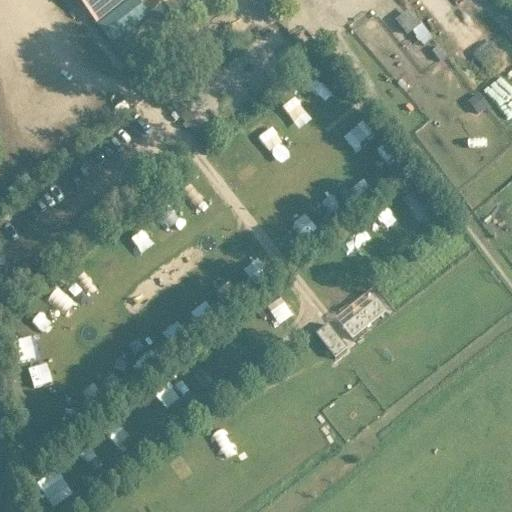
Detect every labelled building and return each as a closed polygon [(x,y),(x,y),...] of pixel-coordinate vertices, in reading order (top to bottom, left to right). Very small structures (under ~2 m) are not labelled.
[(74,0),(94,26),(127,0),(74,0)] [(400,0),(388,0),(325,42),(338,61),(355,50),(352,45),(362,38),(379,64),(401,50),(397,45),(420,30),(400,0)] [(477,97),(468,104),(477,116),(486,109),(477,97)] [(376,302),(342,329),(352,341),(386,314),(376,302)] [(327,326),(315,336),(335,360),(340,356),(347,350),(327,326)]
